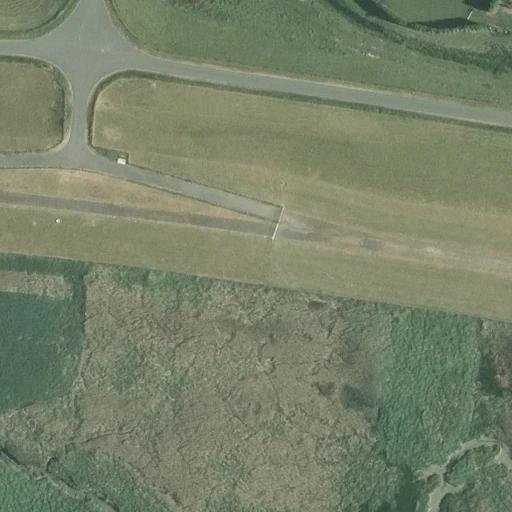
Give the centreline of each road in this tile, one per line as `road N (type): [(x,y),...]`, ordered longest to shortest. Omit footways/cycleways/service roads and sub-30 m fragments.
road 1 (track): [(511,265),(349,241),(78,157)]
road 2 (unclassified): [(511,122),(84,56)]
